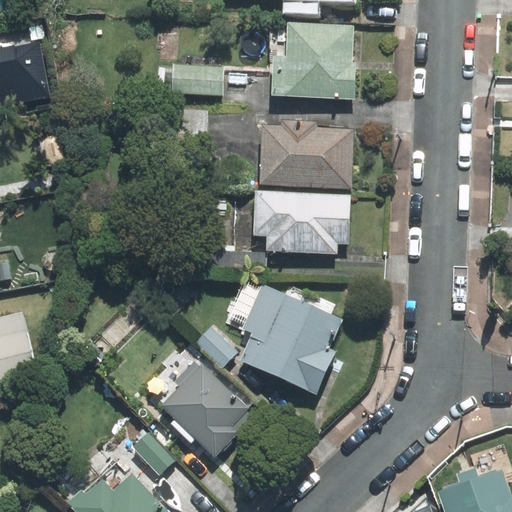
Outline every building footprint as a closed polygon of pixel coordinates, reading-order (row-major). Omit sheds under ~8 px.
[(287,0),(287,17),(324,19),(325,5),(359,7),(359,0),(287,0)] [(277,59),(275,98),(358,102),(360,66),(355,66),(357,29),(292,26),(290,60),(277,59)] [(0,107),(51,98),(40,42),(0,49),(0,107)] [(227,69),(177,67),(176,96),(225,99),(227,69)] [(139,80),(122,79),(121,96),(138,97),(139,80)] [(209,152),(210,112),(187,111),(186,151),(209,152)] [(284,123),(284,128),(266,127),(263,188),(355,192),(357,131),(320,130),(320,124),(284,123)] [(354,197),(259,194),(257,240),(270,240),(269,254),(339,256),(341,247),(353,248),(354,197)] [(207,254),(206,273),(268,276),(269,257),(207,254)] [(346,323),(265,287),(246,332),(255,337),(244,364),(321,397),(339,357),(333,354),(346,323)] [(26,316),(0,321),(0,385),(39,377),(26,316)] [(240,354),(215,330),(199,347),(224,371),(240,354)] [(152,385),(126,356),(107,374),(133,402),(152,385)] [(206,367),(165,408),(218,460),(259,418),(206,367)] [(177,461),(153,436),(137,450),(161,476),(177,461)] [(511,511),(511,495),(505,474),(442,494),(447,511),(511,511)] [(85,493),(71,506),(77,511),(168,511),(135,476),(117,492),(107,482),(90,498),(85,493)]
